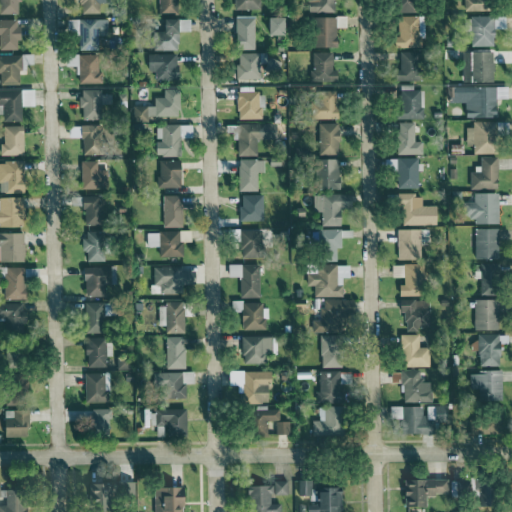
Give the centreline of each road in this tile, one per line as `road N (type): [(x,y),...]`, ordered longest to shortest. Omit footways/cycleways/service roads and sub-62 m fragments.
road 1 (residential): [(364,0),(375,511)]
road 2 (residential): [(48,0),(57,511)]
road 3 (residential): [(206,0),(215,511)]
road 4 (residential): [(0,456),(511,453)]
